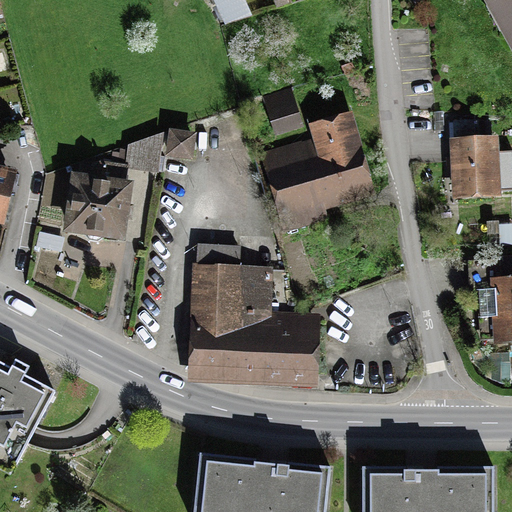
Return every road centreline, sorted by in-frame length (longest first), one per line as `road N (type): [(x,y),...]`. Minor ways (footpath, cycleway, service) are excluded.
road 1 (primary): [(0,304),(203,407),(285,423),(434,426)]
road 2 (residential): [(380,0),(392,151),(436,389),(434,426)]
